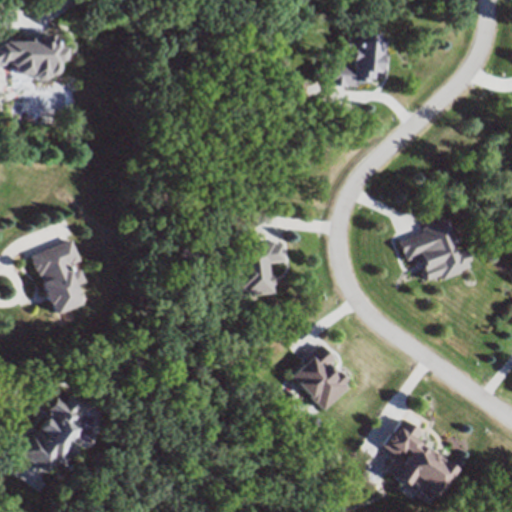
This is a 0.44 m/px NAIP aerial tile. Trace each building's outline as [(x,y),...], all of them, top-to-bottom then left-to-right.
[(380,35),(379,49),(380,49),(379,61),(377,61),(376,75),(366,74),(365,76),(361,76),(361,79),(350,78),(350,84),(344,83),(340,83),(340,85),(321,82),(321,81),(313,80),(308,80),(309,64),(315,65),(315,60),(346,63),(346,59),(342,58),(343,51),(340,50),(342,35),(352,36),(353,28),(373,30),(372,34),(380,35)] [(53,33),(53,38),(57,38),(57,43),(64,43),(64,51),(63,52),(63,53),(63,54),(62,55),(62,56),(61,56),(60,57),(59,57),(59,58),(58,58),(57,58),(57,64),(57,65),(57,66),(57,67),(56,67),(56,68),(55,69),(55,70),(54,70),(53,71),(52,71),(51,71),(47,71),(47,74),(45,74),(44,74),(44,75),(43,75),(42,76),(41,76),(40,76),(40,77),(39,77),(38,77),(37,77),(36,77),(35,76),(34,76),(33,75),(32,74),(29,74),(29,72),(17,72),(16,72),(16,71),(15,71),(14,71),(14,70),(13,69),(13,68),(13,67),(13,64),(12,64),(11,64),(10,64),(10,63),(9,63),(9,62),(8,62),(8,61),(8,60),(8,57),(5,57),(4,58),(4,60),(0,62),(0,42),(2,42),(2,39),(21,39),(21,38),(21,37),(34,36),(34,38),(39,38),(39,33),(53,33)] [(447,246),(450,254),(460,250),(464,260),(460,261),(463,267),(453,271),(454,273),(437,279),(435,275),(421,280),(414,262),(416,261),(414,255),(401,260),(394,241),(417,232),(416,228),(442,218),(451,244),(447,246)] [(268,240),(269,242),(276,241),(278,259),(262,261),(263,274),(266,274),(267,282),(266,282),(267,291),(236,294),(235,286),(233,273),(229,273),(228,262),(233,262),(231,244),(268,240)] [(29,257),(50,316),(79,306),(72,287),(82,284),(67,243),(29,257)] [(323,361),(331,370),(339,379),(336,382),(339,386),(314,409),(307,401),(306,402),(301,396),(300,397),(287,382),(289,380),(283,373),(295,362),(294,361),(314,343),(327,358),(323,361)] [(14,450),(27,431),(30,433),(45,409),(43,408),(51,395),(60,401),(65,394),(76,401),(69,411),(74,414),(67,424),(72,428),(67,437),(73,441),(59,462),(53,458),(45,470),(14,450)] [(414,431),(409,439),(410,440),(410,439),(439,459),(437,461),(447,468),(438,481),(439,482),(434,489),(433,489),(427,496),(416,488),(416,487),(415,490),(402,481),(404,479),(402,478),(397,484),(397,485),(385,476),(377,470),(386,457),(394,463),(402,452),(395,447),(393,450),(394,450),(390,456),(377,446),(375,445),(379,440),(378,439),(382,434),(384,436),(387,432),(386,431),(395,418),(414,431)]
